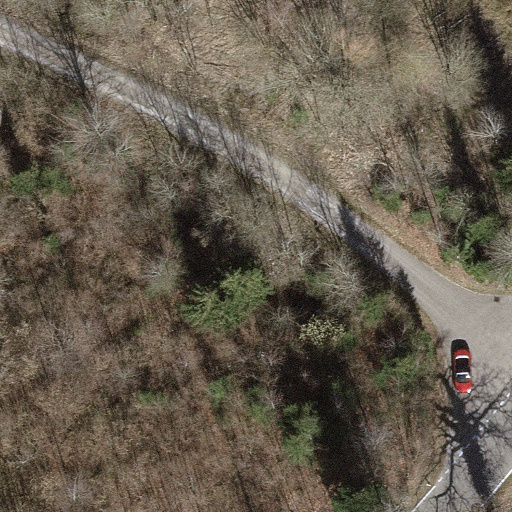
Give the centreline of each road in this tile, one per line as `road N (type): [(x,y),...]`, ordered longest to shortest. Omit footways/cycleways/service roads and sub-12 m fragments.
road 1 (track): [(511,361),(328,208),(251,156),(191,120),(0,36)]
road 2 (track): [(328,208),(0,425)]
